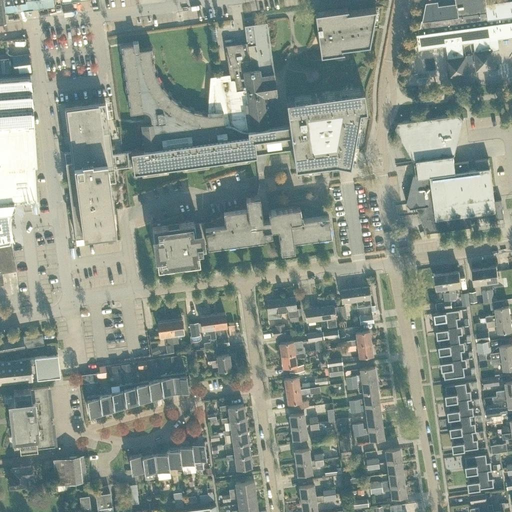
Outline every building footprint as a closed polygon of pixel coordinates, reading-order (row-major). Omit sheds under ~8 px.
[(416,38),(415,43),(418,42),(419,49),(433,47),(433,46),(448,44),(450,58),(446,59),(449,78),(468,75),(465,56),(464,56),(462,42),(473,41),(474,50),(476,69),(496,67),(493,48),(498,47),(497,37),(511,35),(511,0),(486,3),(485,0),(455,0),(456,4),(438,6),(438,2),(426,4),(423,20),(421,28),(419,29),(419,27),(418,27),(419,33),(417,34),(417,38),(416,38)] [(367,29),(371,28),(375,6),(335,12),(334,8),(324,10),(324,14),(317,15),(316,11),(314,11),(320,53),(343,50),(343,49),(341,49),(341,46),(368,42),(368,41),(365,41),(367,29)] [(150,116),(151,123),(141,124),(142,132),(143,142),(141,143),(142,149),(130,151),(132,166),(132,165),(133,172),(255,156),(257,170),(258,175),(259,184),(264,183),(262,169),(265,152),(292,148),(295,168),(334,162),(353,166),(356,150),(359,132),(360,125),(361,119),(358,118),(359,110),(366,110),(363,89),(285,100),(289,123),(280,125),(273,75),(266,22),(244,25),(247,50),(241,51),(240,50),(234,51),(233,44),(224,45),(229,80),(213,83),(217,110),(207,111),(201,112),(193,110),(188,108),(181,104),(177,101),(170,96),(167,92),(162,86),(159,81),(156,74),(154,69),(152,61),(152,56),(151,48),(138,49),(137,41),(132,41),(133,44),(120,45),(129,113),(142,111),(143,111),(144,111),(145,111),(146,111),(146,112),(147,112),(148,113),(149,114),(149,115),(150,115),(150,116)] [(30,70),(28,53),(12,55),(14,72),(30,70)] [(9,242),(14,241),(12,235),(10,230),(10,222),(10,216),(14,203),(36,201),(34,167),(36,167),(34,132),(32,108),(33,108),(31,92),(32,91),(29,74),(0,75),(0,244),(9,243),(9,242)] [(132,166),(130,151),(114,153),(112,153),(111,153),(105,102),(64,107),(71,166),(65,166),(75,237),(116,231),(107,169),(115,168),(116,168),(132,166)] [(454,155),(463,118),(460,115),(459,114),(457,115),(398,123),(396,127),(395,127),(414,161),(414,160),(417,160),(418,174),(414,175),(413,175),(406,204),(407,204),(410,207),(410,208),(416,207),(428,234),(427,232),(471,226),(470,218),(468,204),(494,200),(490,167),(488,158),(475,160),(476,169),(468,170),(467,162),(469,161),(455,163),(454,155)] [(151,226),(154,244),(157,268),(173,266),(173,265),(172,265),(171,261),(177,261),(178,265),(178,261),(184,260),(184,263),(183,263),(183,264),(199,262),(197,249),(202,249),(201,243),(206,242),(207,247),(265,239),(263,229),(266,229),(266,234),(271,233),(271,228),(277,227),(280,251),(281,251),(280,248),(285,247),(285,250),(294,249),(293,241),(331,236),(329,219),(320,220),(319,217),(328,216),(328,215),(301,219),(299,206),(268,210),(264,183),(259,184),(257,195),(245,197),(247,208),(223,211),(223,215),(210,221),(211,221),(194,224),(193,220),(172,223),(151,226)] [(504,218),(503,210),(501,199),(494,200),(468,204),(470,218),(489,216),(489,219),(504,218)] [(11,243),(9,243),(0,244),(0,284),(3,284),(1,272),(15,269),(11,243)] [(486,282),(498,280),(496,266),(484,267),(486,282)] [(474,284),(486,282),(484,267),(472,269),(474,284)] [(455,286),(461,285),(459,271),(447,272),(449,287),(450,299),(456,299),(455,286)] [(450,299),(449,287),(447,272),(435,274),(437,287),(437,289),(443,288),(444,292),(443,292),(444,300),(450,299)] [(370,305),(370,299),(368,286),(354,288),(355,300),(356,300),(356,306),(370,305)] [(341,302),(355,300),(354,288),(340,290),(341,302)] [(477,301),(476,290),(469,291),(471,302),(477,301)] [(470,304),(468,291),(461,292),(463,305),(470,304)] [(297,307),(295,308),(294,296),(280,298),(281,311),(282,310),(287,310),(288,316),(298,315),(297,307)] [(282,310),(281,311),(280,298),(266,300),(268,318),(280,317),(282,310)] [(509,305),(504,306),(503,299),(494,300),(495,301),(490,302),(491,309),(495,308),(496,317),(494,317),(493,315),(486,316),(487,321),(510,318),(509,305)] [(452,307),(451,300),(435,302),(436,309),(452,307)] [(319,307),(320,319),(326,319),(327,327),(336,325),(335,317),(334,317),(334,313),(338,312),(337,305),(333,306),(333,305),(319,307)] [(344,305),(337,305),(339,318),(346,317),(344,305)] [(306,321),(320,319),(319,307),(305,309),(306,321)] [(438,329),(458,326),(457,318),(460,318),(459,309),(438,312),(439,318),(436,318),(438,329)] [(228,337),(225,338),(220,338),(219,330),(217,330),(216,327),(226,326),(224,312),(212,314),(215,337),(216,345),(229,344),(228,337)] [(373,322),(372,313),(358,315),(359,324),(373,322)] [(215,337),(212,314),(200,315),(202,329),(202,334),(209,333),(210,338),(215,337)] [(173,333),(183,332),(181,318),(169,320),(172,343),(177,343),(176,335),(174,336),(173,333)] [(498,332),(511,329),(510,318),(487,321),(488,326),(497,325),(498,332)] [(167,344),(172,343),(169,320),(157,321),(159,335),(168,334),(169,337),(166,337),(167,344)] [(197,322),(189,323),(191,336),(199,335),(197,322)] [(284,329),(283,323),(273,324),(274,326),(271,326),(273,337),(285,335),(285,334),(290,333),(289,328),(284,329)] [(440,345),(460,342),(459,335),(463,334),(461,326),(458,326),(438,329),(440,345)] [(338,336),(337,328),(322,330),(323,338),(338,336)] [(314,340),(317,340),(319,349),(325,349),(323,339),(321,339),(320,330),(306,332),(308,341),(314,340)] [(347,345),(370,342),(369,330),(355,332),(356,339),(346,340),(347,345)] [(490,339),(489,331),(475,333),(476,341),(490,339)] [(0,351),(43,344),(41,332),(22,336),(23,337),(0,340),(0,351)] [(304,351),(303,346),(302,346),(301,340),(293,341),(292,340),(279,342),(280,354),(304,351)] [(491,351),(490,340),(476,342),(478,353),(479,353),(479,359),(486,359),(485,352),(491,351)] [(358,356),(372,354),(370,342),(347,345),(347,350),(354,349),(354,347),(357,346),(358,356)] [(442,361),(462,358),(461,351),(465,350),(464,342),(460,342),(440,345),(442,361)] [(492,358),(511,355),(511,342),(500,345),(501,354),(499,355),(498,352),(491,353),(492,358)] [(160,352),(157,346),(151,348),(153,354),(160,352)] [(295,358),(305,356),(304,351),(280,354),(282,366),(288,366),(289,371),(303,369),(302,363),(296,364),(295,358)] [(0,382),(59,376),(59,370),(58,359),(57,354),(0,360),(0,382)] [(218,370),(230,368),(228,354),(206,357),(207,362),(211,362),(211,366),(218,365),(218,370)] [(503,369),(511,367),(511,355),(492,358),(493,363),(500,362),(499,360),(502,359),(503,369)] [(326,358),(327,366),(342,364),(341,356),(326,358)] [(462,358),(442,361),(444,378),(465,376),(463,367),(467,367),(466,358),(462,358)] [(146,367),(145,359),(137,361),(138,368),(146,367)] [(130,370),(129,363),(121,364),(122,371),(130,370)] [(343,374),(342,364),(328,366),(329,376),(343,374)] [(361,380),(375,378),(374,366),(359,368),(360,374),(345,376),(346,382),(356,381),(361,380)] [(172,373),(175,392),(188,390),(185,371),(172,373)] [(329,383),(328,376),(328,375),(328,371),(327,371),(323,372),(324,377),(314,378),(315,384),(329,383)] [(163,394),(175,392),(172,373),(159,375),(160,379),(162,394),(163,394)] [(285,390),(309,387),(308,382),(301,383),(302,385),(299,386),(298,376),(284,378),(285,390)] [(499,384),(498,377),(482,379),(483,386),(499,384)] [(362,392),(377,390),(375,378),(361,380),(362,392)] [(163,395),(163,394),(162,394),(160,379),(148,381),(150,397),(163,395)] [(148,381),(148,380),(135,382),(136,386),(138,401),(151,399),(150,397),(148,381)] [(497,395),(511,393),(511,380),(505,382),(506,392),(504,392),(503,389),(496,390),(497,395)] [(123,388),(123,390),(124,390),(126,404),(138,402),(138,401),(136,386),(135,382),(123,383),(123,388)] [(448,402),(468,399),(472,399),(470,390),(467,391),(466,382),(445,385),(448,402)] [(300,393),(310,392),(310,393),(320,391),(319,386),(309,387),(285,390),(287,402),(295,401),(296,407),(308,405),(307,399),(301,400),(300,393)] [(12,418),(50,414),(47,387),(13,390),(14,404),(10,404),(11,407),(9,407),(10,416),(12,415),(12,418)] [(126,406),(126,404),(124,390),(123,390),(111,391),(111,393),(113,408),(114,408),(126,406)] [(364,404),(379,402),(377,390),(362,392),(363,398),(358,399),(358,398),(349,400),(349,406),(359,404),(364,404)] [(114,410),(114,408),(113,408),(111,393),(99,395),(101,411),(114,410)] [(508,406),(509,406),(511,405),(511,393),(497,395),(493,396),(494,401),(507,399),(508,406)] [(99,395),(99,394),(86,396),(88,415),(102,413),(101,411),(99,395)] [(448,402),(450,418),(470,416),(474,415),(473,407),(469,407),(468,399),(448,402)] [(366,415),(380,413),(379,402),(364,404),(366,415)] [(229,418),(244,416),(243,404),(228,406),(227,404),(219,405),(219,410),(228,409),(229,417),(229,418)] [(486,416),(501,414),(500,406),(485,408),(486,416)] [(216,419),(215,412),(206,413),(207,420),(216,419)] [(290,426),(305,424),(303,412),(288,414),(290,426)] [(367,427),(382,425),(380,413),(366,415),(367,427)] [(231,431),(246,429),(244,416),(229,418),(229,417),(220,418),(221,422),(229,421),(230,429),(231,431)] [(450,418),(452,435),(472,432),(476,431),(475,423),(471,423),(470,416),(450,418)] [(19,450),(54,446),(51,419),(13,423),(13,426),(11,426),(12,435),(14,435),(14,437),(18,437),(19,450)] [(502,433),(511,431),(511,419),(511,429),(509,429),(509,427),(501,428),(502,433)] [(305,424),(290,426),(292,438),(307,436),(305,424)] [(369,439),(384,437),(382,425),(367,427),(362,428),(353,429),(353,435),(368,433),(369,439)] [(232,443),(248,441),(246,429),(231,431),(230,429),(222,430),(223,435),(231,433),(232,441),(232,443)] [(474,440),(472,432),(452,435),(454,445),(457,445),(457,450),(478,448),(477,439),(474,440)] [(351,448),(349,438),(339,440),(340,450),(351,448)] [(190,443),(190,445),(193,462),(194,464),(195,469),(203,468),(203,463),(204,460),(206,460),(203,441),(190,443)] [(234,455),(249,453),(248,441),(232,443),(232,441),(224,442),(224,447),(233,446),(234,453),(234,455)] [(492,453),(506,451),(505,443),(491,445),(492,453)] [(182,465),(194,464),(193,462),(190,445),(178,447),(178,448),(181,465),(181,467),(182,467),(182,465)] [(386,461),(401,459),(399,447),(384,449),(386,461)] [(170,469),(181,467),(181,465),(178,448),(166,450),(166,452),(169,469),(169,471),(170,471),(170,469)] [(308,448),(293,450),(295,462),(310,460),(309,454),(308,448)] [(157,472),(169,471),(169,469),(166,452),(154,454),(156,470),(157,472)] [(236,468),(251,466),(249,453),(234,455),(234,453),(225,455),(226,459),(234,458),(236,468)] [(468,473),(488,471),(492,470),(490,461),(487,462),(486,453),(465,456),(468,473)] [(87,481),(84,454),(52,458),(55,484),(59,484),(59,490),(70,489),(69,482),(87,481)] [(141,455),(142,455),(141,454),(128,455),(131,472),(143,470),(144,470),(141,455)] [(143,470),(143,472),(144,479),(157,477),(157,472),(156,470),(154,454),(142,455),(141,455),(144,470),(143,470)] [(310,460),(295,462),(297,474),(311,472),(311,466),(323,464),(322,458),(314,459),(310,460)] [(387,473),(402,471),(401,459),(386,461),(387,473)] [(27,484),(32,483),(31,475),(30,465),(11,468),(12,477),(8,477),(10,487),(27,485),(27,484)] [(342,473),(341,466),(323,468),(324,475),(342,473)] [(369,487),(404,483),(402,471),(387,473),(388,480),(381,481),(380,481),(369,483),(369,487)] [(472,483),(473,489),(494,486),(493,478),(489,478),(488,471),(468,473),(469,484),(472,483)] [(254,490),(254,488),(253,479),(235,481),(235,488),(228,489),(229,493),(254,490)] [(138,481),(130,482),(131,501),(139,501),(138,481)] [(406,495),(405,488),(404,483),(369,487),(370,492),(382,491),(382,490),(390,489),(391,497),(406,495)] [(314,491),(314,488),(313,484),(298,486),(300,498),(320,495),(319,490),(314,491)] [(237,503),(256,501),(254,490),(229,493),(230,497),(230,498),(237,497),(237,503)] [(110,492),(95,494),(97,511),(105,511),(113,511),(110,492)] [(315,501),(335,498),(335,493),(323,495),(320,495),(300,498),(302,510),(316,508),(315,501)] [(487,501),(486,493),(470,495),(471,503),(487,501)] [(89,495),(79,496),(81,511),(91,510),(89,495)] [(159,509),(157,498),(148,500),(150,510),(159,509)] [(353,507),(361,506),(360,498),(352,499),(353,507)] [(182,499),(174,500),(175,507),(183,506),(182,499)] [(231,511),(251,511),(257,511),(256,501),(237,503),(238,509),(231,510),(231,511)] [(491,511),(504,511),(506,511),(505,510),(509,509),(508,502),(504,502),(500,502),(501,510),(493,511),(491,511)] [(491,511),(493,511),(492,503),(487,504),(488,511),(479,511),(479,506),(470,508),(470,511),(491,511)]
